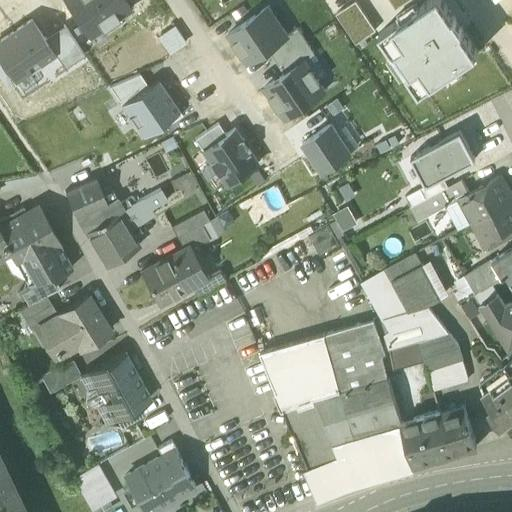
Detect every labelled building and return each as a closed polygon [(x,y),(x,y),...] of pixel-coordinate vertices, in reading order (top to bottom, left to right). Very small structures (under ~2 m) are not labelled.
[(125,0),(65,0),(91,37),(132,9),(125,0)] [(357,0),(355,0),(337,13),(357,43),(377,29),(357,0)] [(396,51),(410,70),(406,72),(420,93),(480,52),(463,28),(462,29),(477,52),(432,82),(421,65),(412,71),(396,48),(405,42),(393,25),(430,0),(442,0),(453,16),(455,15),(444,0),(428,0),(379,33),(393,53),(396,51)] [(408,0),(391,0),(397,8),(408,0)] [(463,28),(455,15),(453,16),(442,0),(430,0),(393,25),(405,42),(396,48),(412,71),(421,65),(432,82),(477,52),(462,29),(463,28)] [(269,5),(229,32),(249,61),(269,48),(289,34),(269,5)] [(32,19),(0,40),(0,56),(15,79),(29,70),(31,72),(43,64),(41,62),(55,52),(46,38),(32,19)] [(65,25),(46,38),(55,52),(57,56),(66,68),(86,55),(65,25)] [(269,48),(276,59),(306,39),(298,27),(289,34),(269,48)] [(315,52),(306,39),(276,59),(285,72),(305,59),(315,52)] [(396,51),(393,53),(406,72),(410,70),(396,51)] [(285,72),(265,86),(286,117),(326,89),(305,59),(285,72)] [(15,79),(24,93),(38,83),(31,72),(29,70),(15,79)] [(140,73),(110,86),(122,103),(148,85),(140,73)] [(122,103),(121,103),(143,135),(163,122),(166,125),(183,114),(159,78),(148,85),(122,103)] [(340,109),(333,99),(313,113),(320,123),(340,109)] [(204,149),(227,133),(218,122),(195,138),(203,150),(204,149)] [(337,130),(332,122),(303,142),(324,172),(352,152),(337,130)] [(347,124),(337,130),(352,152),(362,146),(347,124)] [(243,138),(236,127),(227,133),(204,149),(212,160),(211,161),(219,173),(220,172),(228,183),(259,162),(251,151),(252,150),(244,138),(243,138)] [(461,130),(418,153),(424,164),(418,168),(427,185),(444,176),(476,158),(461,130)] [(105,150),(95,155),(101,166),(111,162),(105,150)] [(412,156),(418,168),(424,164),(418,153),(412,156)] [(458,199),(471,223),(471,224),(511,202),(511,194),(502,175),(470,192),(458,199)] [(427,185),(406,195),(412,206),(449,186),(444,176),(427,185)] [(86,231),(118,212),(131,205),(128,199),(121,203),(121,202),(120,203),(117,198),(117,197),(111,186),(102,190),(97,177),(66,191),(77,217),(86,231)] [(412,206),(420,220),(446,206),(458,199),(470,192),(463,179),(449,186),(412,206)] [(143,198),(131,205),(135,212),(148,205),(151,209),(152,209),(168,199),(161,188),(143,198)] [(459,230),(471,223),(458,199),(446,206),(459,230)] [(44,213),(61,244),(62,243),(39,202),(26,210),(32,219),(44,213)] [(511,202),(471,224),(485,250),(486,250),(511,235),(511,202)] [(131,205),(118,212),(129,230),(142,222),(135,212),(131,205)] [(135,212),(142,222),(155,214),(152,209),(151,209),(148,205),(135,212)] [(334,214),(337,219),(344,231),(358,223),(348,205),(334,214)] [(0,219),(0,228),(4,235),(32,220),(32,219),(26,210),(24,206),(0,219)] [(191,244),(193,248),(210,238),(202,224),(210,220),(204,209),(172,226),(178,237),(184,248),(191,244)] [(139,246),(129,230),(118,212),(86,231),(86,232),(107,266),(139,246)] [(35,280),(36,282),(52,273),(54,278),(55,277),(73,267),(61,244),(44,213),(32,219),(32,220),(4,235),(0,228),(0,259),(12,253),(13,252),(9,245),(14,242),(35,280)] [(216,216),(210,220),(202,224),(210,238),(225,230),(216,216)] [(330,223),(338,237),(345,233),(344,231),(337,219),(330,223)] [(310,235),(321,255),(340,244),(329,224),(310,235)] [(263,260),(315,231),(312,225),(260,254),(263,260)] [(12,253),(29,283),(35,280),(14,242),(9,245),(13,252),(12,253)] [(141,271),(159,303),(192,285),(209,276),(208,275),(193,248),(191,244),(184,248),(141,271)] [(511,249),(493,260),(504,277),(511,271),(511,249)] [(384,269),(391,280),(423,263),(416,252),(384,269)] [(423,263),(441,298),(450,293),(432,259),(423,263)] [(491,284),(504,277),(493,260),(466,276),(476,293),(491,284)] [(441,298),(423,263),(391,280),(409,312),(429,306),(428,305),(441,298)] [(192,285),(198,295),(228,279),(221,268),(208,275),(209,276),(192,285)] [(385,319),(409,312),(391,280),(384,269),(363,281),(385,319)] [(21,289),(29,304),(44,297),(61,288),(55,277),(54,278),(52,273),(36,282),(35,280),(29,283),(29,284),(21,289)] [(461,302),(476,293),(466,276),(465,274),(454,281),(460,290),(455,293),(461,302)] [(509,285),(504,277),(491,284),(497,293),(509,285)] [(509,347),(511,345),(511,315),(507,306),(505,307),(497,293),(491,284),(476,293),(509,347)] [(41,325),(58,353),(70,345),(72,349),(79,345),(81,348),(111,330),(89,294),(59,312),(59,313),(55,315),(40,324),(41,325)] [(55,315),(44,297),(29,304),(22,308),(23,311),(35,329),(41,325),(40,324),(55,315)] [(409,312),(385,319),(391,330),(385,333),(386,348),(420,338),(429,369),(463,359),(459,344),(429,306),(409,312)] [(27,333),(35,329),(23,311),(16,315),(27,333)] [(383,316),(325,332),(341,390),(389,376),(384,353),(387,352),(386,349),(385,333),(390,330),(383,316)] [(316,397),(341,390),(325,332),(261,350),(284,408),(298,404),(300,408),(316,402),(315,400),(316,400),(316,397)] [(389,350),(394,369),(424,361),(419,341),(389,350)] [(101,407),(108,420),(113,417),(114,418),(116,417),(141,403),(150,398),(124,351),(82,374),(89,387),(95,384),(106,404),(101,407)] [(41,374),(50,392),(82,374),(73,359),(41,374)] [(429,369),(434,389),(468,379),(469,377),(463,359),(429,369)] [(481,384),(484,393),(511,374),(505,366),(481,384)] [(511,420),(511,374),(484,393),(495,409),(490,412),(502,428),(511,420)] [(415,463),(389,376),(341,390),(316,397),(316,400),(315,400),(316,402),(300,408),(298,404),(284,408),(294,431),(295,431),(299,440),(310,466),(318,486),(329,490),(350,481),(413,464),(415,463)] [(95,384),(89,387),(86,402),(101,407),(106,404),(95,384)] [(141,403),(116,417),(122,428),(147,414),(141,403)] [(465,405),(441,412),(453,453),(477,446),(470,422),(465,405)] [(441,411),(415,418),(422,443),(424,443),(428,460),(453,453),(441,412),(441,411)] [(415,464),(428,460),(424,443),(422,443),(415,418),(402,421),(415,464)] [(158,447),(163,455),(177,448),(172,439),(158,447)] [(177,448),(163,455),(126,475),(145,511),(147,511),(197,485),(177,448)] [(0,511),(25,511),(0,457),(0,511)] [(415,469),(413,464),(350,481),(329,490),(318,486),(310,466),(305,467),(318,500),(352,486),(415,469)] [(95,465),(74,477),(92,508),(112,496),(95,465)]
